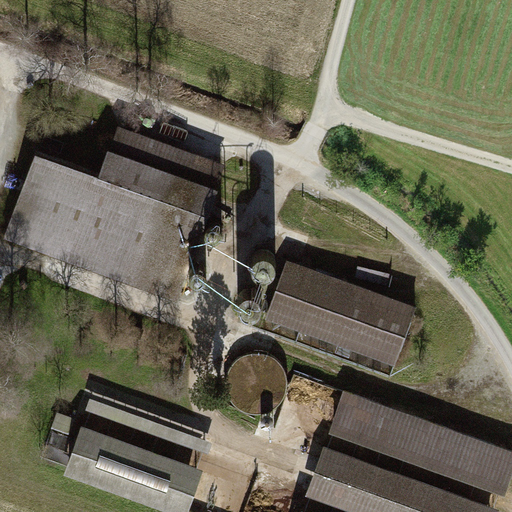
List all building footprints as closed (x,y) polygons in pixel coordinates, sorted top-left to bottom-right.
[(2,237),(178,304),(232,166),(122,124),(102,174),(36,149),(2,237)] [(422,308),(291,260),(269,318),(400,366),(422,308)] [(265,352),(227,378),(255,417),(292,390),(265,352)] [(511,488),(511,451),(349,391),(334,432),(509,496),(511,488)] [(93,396),(88,409),(212,455),(217,442),(93,396)] [(73,418),(59,413),(54,425),(69,430),(73,418)] [(68,475),(168,511),(194,511),(209,473),(86,427),(68,475)] [(505,511),(329,448),(311,498),(348,511),(505,511)]
